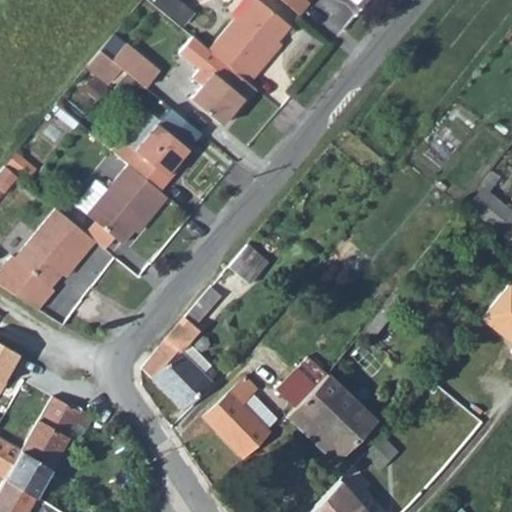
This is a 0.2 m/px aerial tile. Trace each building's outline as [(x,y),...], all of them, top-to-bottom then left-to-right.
[(260,0),(244,0),(207,46),(222,57),(247,78),(257,66),(253,62),(287,21),(260,0)] [(283,0),(294,9),(301,0),(283,0)] [(109,31),(95,48),(108,58),(122,40),(109,31)] [(122,40),(108,58),(115,64),(141,84),(155,66),(122,40)] [(108,58),(95,48),(83,64),(102,79),(115,64),(108,58)] [(247,78),(222,57),(214,68),(210,65),(186,94),(222,122),(225,122),(240,103),(243,105),(259,87),(247,78)] [(193,142),(203,128),(169,105),(159,119),(193,142)] [(110,148),(129,163),(158,186),(174,167),(170,164),(186,145),(155,120),(133,146),(120,136),(110,148)] [(105,189),(85,214),(119,242),(131,228),(151,203),(156,206),(166,193),(158,186),(129,163),(128,162),(105,189)] [(73,204),(85,214),(105,189),(93,180),(73,204)] [(469,204),(511,237),(511,235),(511,205),(484,184),(469,204)] [(151,203),(131,228),(135,232),(156,206),(151,203)] [(10,254),(0,267),(0,281),(39,306),(55,287),(51,283),(78,249),(82,252),(92,240),(52,209),(13,257),(10,254)] [(242,243),(222,267),(242,283),(262,259),(242,243)] [(39,306),(0,281),(0,289),(35,312),(39,306)] [(500,339),(504,335),(511,341),(511,287),(506,284),(477,320),(500,339)] [(186,309),(133,371),(178,409),(204,380),(171,351),(179,343),(189,330),(185,327),(212,296),(203,289),(186,309)] [(179,343),(171,351),(204,380),(211,371),(179,343)] [(17,358),(0,348),(0,388),(0,389),(17,358)] [(197,413),(240,451),(265,422),(236,396),(249,382),(235,370),(197,413)] [(324,381),(293,417),(341,458),(373,421),(324,381)] [(68,411),(48,399),(15,452),(0,477),(0,481),(27,495),(61,440),(70,424),(79,429),(86,418),(70,408),(68,411)] [(70,424),(61,440),(66,443),(69,437),(73,439),(79,429),(70,424)] [(366,450),(381,465),(399,448),(383,433),(366,450)] [(0,477),(15,452),(0,443),(0,477)] [(372,511),(345,477),(312,509),(308,511),(372,511)] [(54,511),(27,495),(0,481),(0,511),(15,511),(18,509),(23,511),(54,511)]
